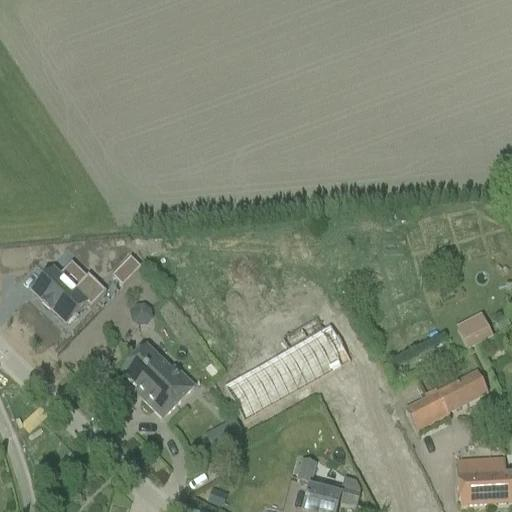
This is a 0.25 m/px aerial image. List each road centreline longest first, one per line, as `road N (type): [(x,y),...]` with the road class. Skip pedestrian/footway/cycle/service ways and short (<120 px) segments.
road 1 (residential): [(405,511),(369,429),(323,391),(283,308),(227,252)]
road 2 (residential): [(164,511),(91,452),(0,357)]
